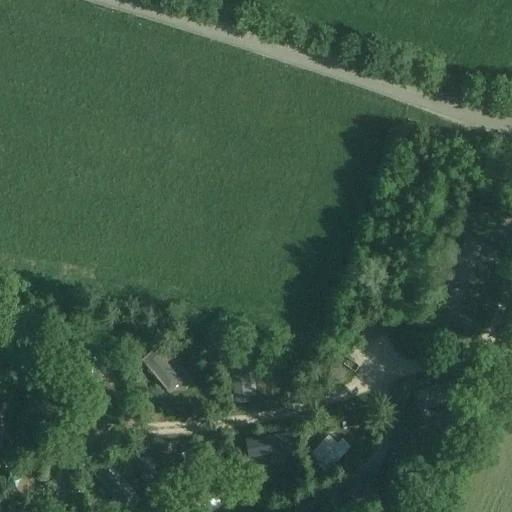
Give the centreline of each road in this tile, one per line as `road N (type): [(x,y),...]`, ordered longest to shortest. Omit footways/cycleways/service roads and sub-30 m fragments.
road 1 (track): [(511,276),(485,343),(471,354),(287,412),(90,438),(60,477),(59,511)]
road 2 (tertiary): [(511,127),(114,0)]
road 3 (track): [(303,511),(377,458),(390,378)]
